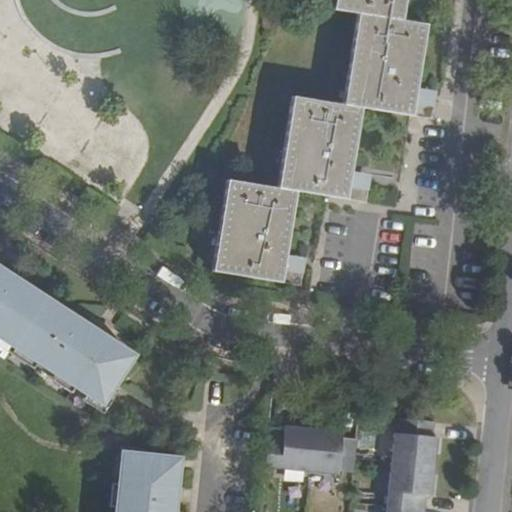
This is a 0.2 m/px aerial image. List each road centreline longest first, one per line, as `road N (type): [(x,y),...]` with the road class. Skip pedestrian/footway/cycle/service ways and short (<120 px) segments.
road 1 (residential): [(498,359),(207,325),(0,192)]
road 2 (unknown): [(353,344),(371,182)]
road 3 (residential): [(482,511),(498,359)]
